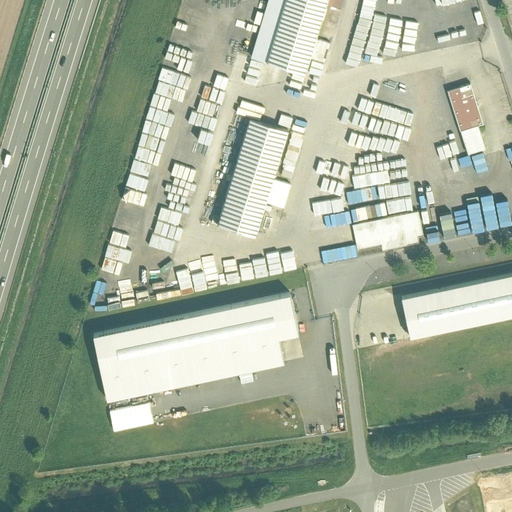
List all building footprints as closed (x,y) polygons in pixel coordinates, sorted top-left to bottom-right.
[(328,0),(287,0),(269,57),(306,69),(328,0)] [(463,0),(462,0),(465,13),(479,9),(476,0),(463,0)] [(443,89),(457,130),(481,122),(467,81),(443,89)] [(240,116),(211,215),(251,226),(258,201),(273,205),(280,179),(266,174),(267,169),(279,128),(240,116)] [(267,169),(282,174),(294,132),(279,128),(267,169)] [(415,139),(413,143),(420,146),(424,136),(420,134),(417,140),(415,139)] [(391,187),(395,175),(356,165),(352,176),(391,187)] [(345,189),(346,201),(377,198),(375,186),(345,189)] [(330,198),(330,210),(344,209),(343,197),(330,198)] [(154,246),(172,251),(175,238),(179,239),(186,213),(164,207),(154,246)] [(342,222),(348,247),(369,243),(370,246),(413,237),(407,208),(342,222)] [(136,235),(140,223),(115,215),(111,226),(136,235)] [(111,229),(108,240),(130,247),(133,236),(111,229)] [(103,255),(121,259),(123,247),(106,243),(103,255)] [(248,259),(252,276),(262,274),(258,257),(248,259)] [(511,270),(399,295),(408,338),(511,315),(511,270)] [(288,289),(93,331),(107,397),(282,360),(277,335),(296,331),(288,289)]
